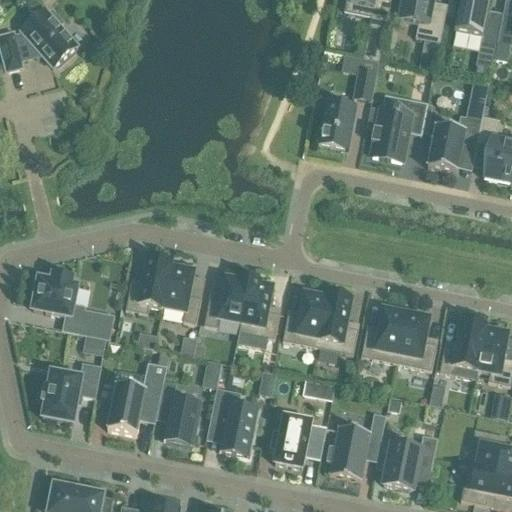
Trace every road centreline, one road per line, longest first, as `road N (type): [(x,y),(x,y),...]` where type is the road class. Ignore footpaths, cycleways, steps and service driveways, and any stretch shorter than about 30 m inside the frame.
road 1 (residential): [(0,356),(26,448),(345,511)]
road 2 (residential): [(290,264),(127,233),(15,260),(0,293)]
road 3 (residential): [(511,214),(322,175),(304,192),(290,264)]
road 4 (residential): [(290,264),(511,309)]
